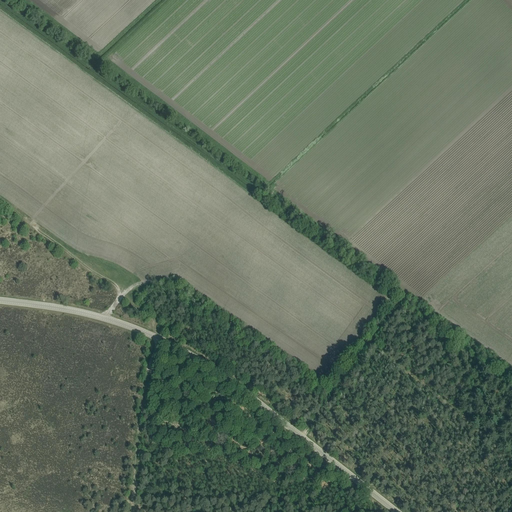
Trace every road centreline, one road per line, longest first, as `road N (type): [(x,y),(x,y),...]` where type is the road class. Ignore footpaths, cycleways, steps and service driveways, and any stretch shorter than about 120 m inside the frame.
road 1 (tertiary): [(396,511),(171,339),(89,312),(0,299)]
road 2 (track): [(511,386),(408,310)]
